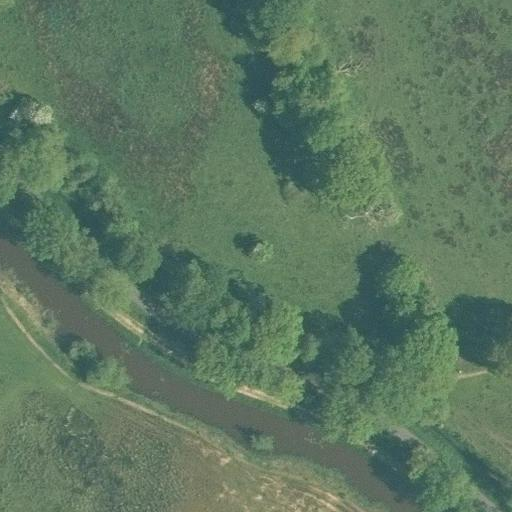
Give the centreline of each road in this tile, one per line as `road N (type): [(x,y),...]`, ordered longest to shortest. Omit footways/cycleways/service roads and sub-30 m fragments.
road 1 (unclassified): [(0,168),(166,321),(366,411)]
road 2 (unclassified): [(492,511),(366,411)]
